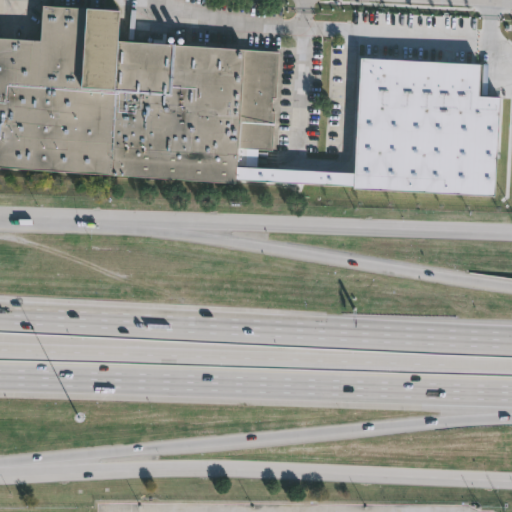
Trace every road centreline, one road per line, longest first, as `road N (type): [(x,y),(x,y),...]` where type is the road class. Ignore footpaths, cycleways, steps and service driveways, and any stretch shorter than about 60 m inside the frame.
road 1 (motorway): [(511,339),(0,314)]
road 2 (secondary): [(0,471),(273,469),(511,482)]
road 3 (motorway): [(511,365),(0,349)]
road 4 (motorway): [(0,376),(511,392)]
road 5 (motorway): [(60,456),(511,417)]
road 6 (secondary): [(511,235),(140,222)]
road 7 (motorway): [(511,286),(212,238)]
road 8 (secondary): [(140,222),(0,212)]
